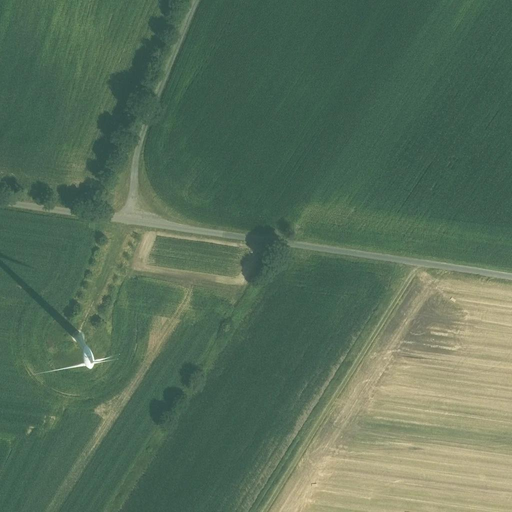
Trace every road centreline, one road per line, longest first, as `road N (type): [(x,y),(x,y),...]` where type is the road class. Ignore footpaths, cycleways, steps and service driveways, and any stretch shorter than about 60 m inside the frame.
road 1 (unclassified): [(0,202),(511,273)]
road 2 (track): [(417,263),(265,511)]
